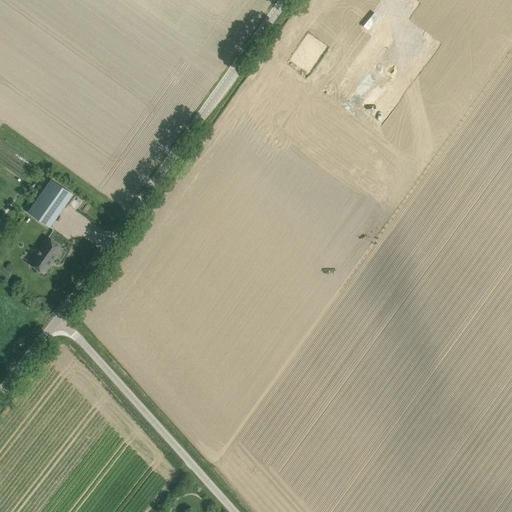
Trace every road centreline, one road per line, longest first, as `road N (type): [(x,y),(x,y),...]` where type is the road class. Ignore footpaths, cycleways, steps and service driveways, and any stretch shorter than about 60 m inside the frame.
road 1 (unclassified): [(58,317),(288,0)]
road 2 (unclassified): [(234,511),(58,317)]
